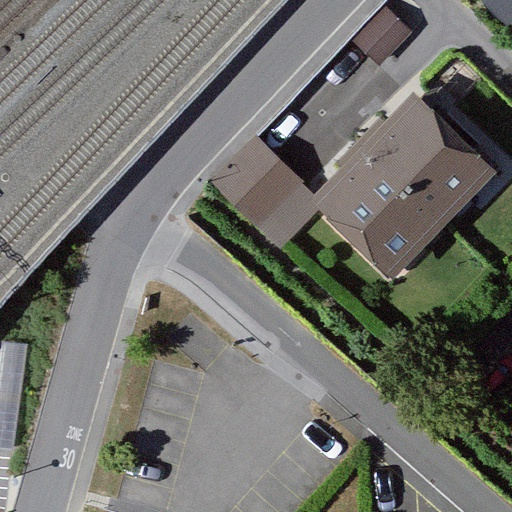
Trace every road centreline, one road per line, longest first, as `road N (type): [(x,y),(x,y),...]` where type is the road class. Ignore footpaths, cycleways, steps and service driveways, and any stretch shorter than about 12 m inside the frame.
road 1 (residential): [(136,220),(209,267),(487,511)]
road 2 (residential): [(45,511),(113,263),(136,220)]
road 3 (residential): [(136,220),(329,0)]
